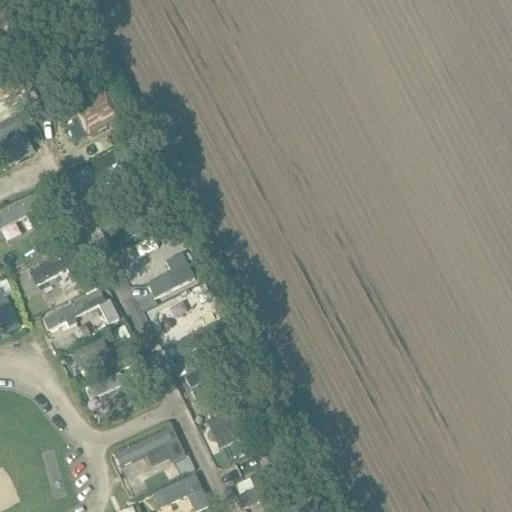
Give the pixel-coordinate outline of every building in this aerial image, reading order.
[(73,111),(86,132),(118,114),(106,92),(73,111)] [(0,121),(13,115),(7,102),(0,105),(0,121)] [(22,121),(0,128),(0,152),(3,152),(8,166),(34,157),(22,121)] [(0,231),(44,206),(37,195),(0,216),(0,231)] [(59,258),(29,276),(39,291),(57,280),(64,290),(75,283),(59,258)] [(0,328),(5,326),(8,334),(22,327),(8,298),(15,295),(7,280),(0,283),(0,328)] [(111,302),(106,304),(100,292),(42,319),(48,332),(101,307),(109,325),(120,320),(111,302)] [(216,364),(185,380),(187,385),(191,392),(206,385),(208,384),(209,385),(215,396),(236,385),(243,381),(230,356),(247,348),(242,337),(211,354),(216,364)] [(106,343),(70,357),(79,379),(114,366),(106,343)] [(86,388),(91,403),(129,389),(124,374),(86,388)] [(175,430),(114,453),(119,467),(158,453),(164,468),(186,460),(175,430)] [(253,490),(260,488),(256,478),(236,485),(244,509),(258,504),(253,490)]
